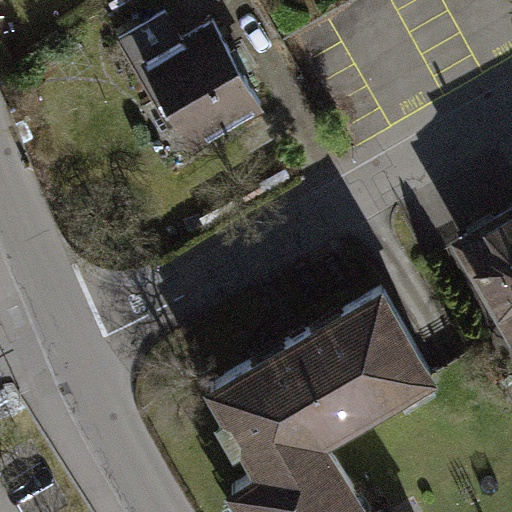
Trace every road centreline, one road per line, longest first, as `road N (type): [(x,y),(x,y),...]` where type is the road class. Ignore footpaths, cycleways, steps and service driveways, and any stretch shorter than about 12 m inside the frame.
road 1 (residential): [(74,346),(160,308),(511,106)]
road 2 (tertiary): [(0,168),(74,346)]
road 3 (tertiary): [(74,346),(163,511)]
